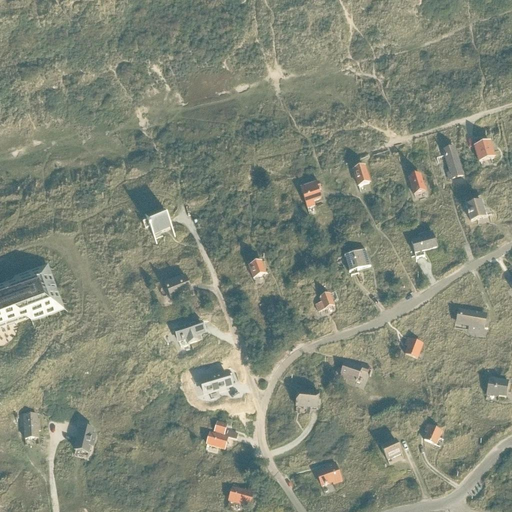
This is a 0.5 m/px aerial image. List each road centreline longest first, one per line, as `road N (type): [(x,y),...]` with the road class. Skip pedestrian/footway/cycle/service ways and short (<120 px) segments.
road 1 (residential): [(266,400),(298,354),(385,319),(511,247)]
road 2 (residential): [(266,400),(254,391),(182,212)]
road 3 (track): [(0,257),(38,244),(62,247),(82,307),(61,343)]
road 4 (unclassified): [(407,511),(454,500),(511,442)]
road 5 (track): [(511,105),(389,142)]
road 6 (residential): [(301,511),(261,444),(266,400)]
